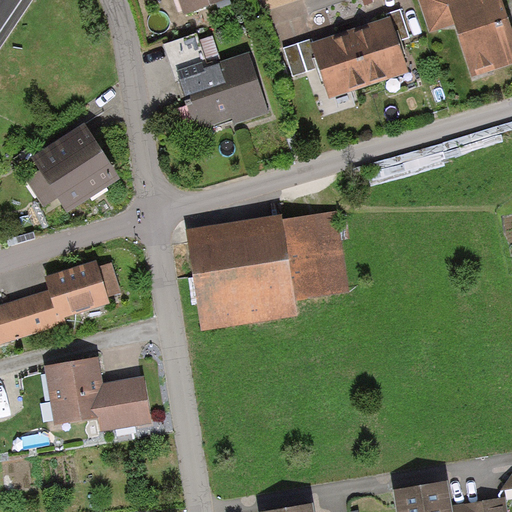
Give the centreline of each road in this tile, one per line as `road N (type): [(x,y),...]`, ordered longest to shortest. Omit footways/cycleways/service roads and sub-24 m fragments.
road 1 (residential): [(150,215),(511,104)]
road 2 (residential): [(150,215),(198,511)]
road 3 (residential): [(114,0),(129,48),(150,215)]
road 4 (residential): [(0,260),(150,215)]
